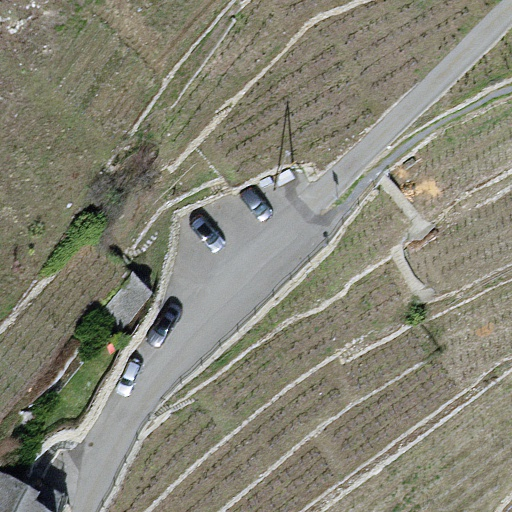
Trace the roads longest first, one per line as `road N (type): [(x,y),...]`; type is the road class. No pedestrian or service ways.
road 1 (unclassified): [(79,511),(152,385),(306,214)]
road 2 (track): [(306,214),(511,6)]
